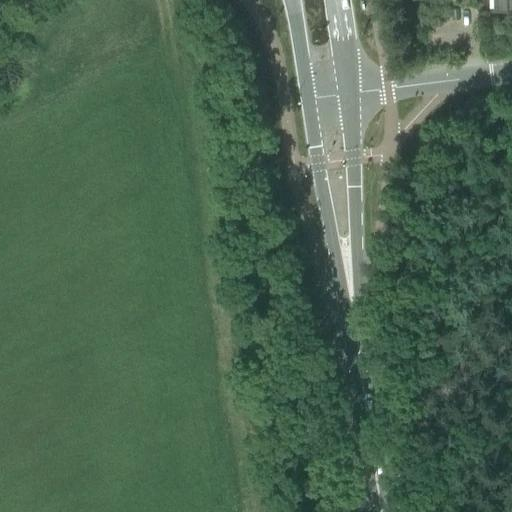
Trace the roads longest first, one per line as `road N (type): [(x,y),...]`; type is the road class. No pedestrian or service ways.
road 1 (secondary): [(381,511),(345,260)]
road 2 (secondary): [(345,260),(354,185),(347,94)]
road 3 (secondary): [(307,99),(345,260)]
road 4 (unclassified): [(511,75),(347,94)]
